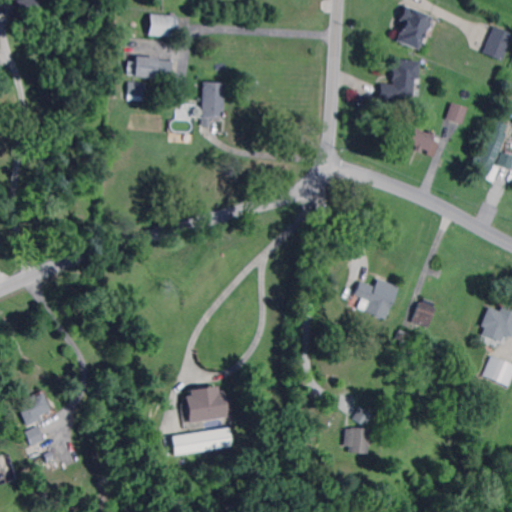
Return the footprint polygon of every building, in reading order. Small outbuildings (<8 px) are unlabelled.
[(20,17),(19,12),(17,1),(16,0),(37,0),(40,13),(20,17)] [(417,51),(411,48),(396,42),(400,32),(401,30),(404,23),(400,21),(398,20),(404,6),(418,12),(431,18),(429,23),(430,25),(428,29),(427,29),(417,51)] [(175,38),(148,36),(149,14),(177,16),(176,24),(176,36),(175,38)] [(511,35),(501,62),(482,54),(493,27),(511,35)] [(171,79),(151,77),(151,78),(126,76),(128,56),(153,58),(153,60),(173,62),(171,79)] [(417,79),(414,79),(413,78),(412,102),(379,101),(379,94),(380,88),(380,85),(392,85),(392,81),(391,81),(391,80),(391,78),(391,77),(391,66),(392,66),(393,61),(418,62),(417,79)] [(144,101),(127,100),(128,82),(145,83),(145,91),(145,93),(144,99),(144,101)] [(223,119),(213,118),(212,126),(201,125),(201,124),(201,117),(202,103),(202,102),(202,101),(203,82),(225,83),(223,119)] [(463,124),(457,122),(448,119),(447,118),(452,102),(468,107),(463,124)] [(493,166),(499,168),(493,182),(491,181),(486,179),(487,177),(482,175),(480,178),(474,175),(476,171),(469,168),(475,153),(479,155),(493,121),(506,126),(505,130),(503,133),(505,134),(498,152),(493,166)] [(428,133),(430,129),(435,131),(433,135),(436,136),(434,140),(439,142),(441,143),(435,157),(427,154),(428,151),(423,149),(421,152),(416,150),(418,146),(410,143),(416,128),(428,133)] [(511,169),(499,166),(497,165),(499,159),(501,153),(511,156),(511,169)] [(398,288),(386,319),(364,311),(368,301),(354,295),(360,281),(375,287),(377,279),(398,288)] [(435,303),(434,306),(436,307),(428,328),(412,322),(420,301),(423,302),(424,298),(435,303)] [(499,312),(500,307),(511,312),(511,333),(510,338),(503,336),(501,342),(482,335),(484,328),(481,326),(488,307),(499,312)] [(407,346),(400,345),(401,341),(397,340),(400,330),(411,333),(407,346)] [(511,378),(509,386),(487,377),(495,356),(511,363),(511,378)] [(219,392),(224,391),(228,418),(190,424),(185,397),(190,396),(190,391),(218,387),(219,392)] [(52,411),(40,417),(42,421),(28,427),(17,404),(34,396),(36,398),(44,394),(52,411)] [(367,427),(354,419),(361,406),(375,415),(367,427)] [(31,447),(28,441),(24,443),(21,436),(24,434),(24,433),(37,426),(44,440),(31,447)] [(174,456),(171,437),(229,428),(232,447),(174,456)] [(371,449),(342,448),(343,428),(368,430),(367,439),(372,439),(371,449)] [(32,460),(27,449),(44,441),(49,452),(32,460)] [(48,463),(44,455),(51,452),(55,459),(48,463)]
